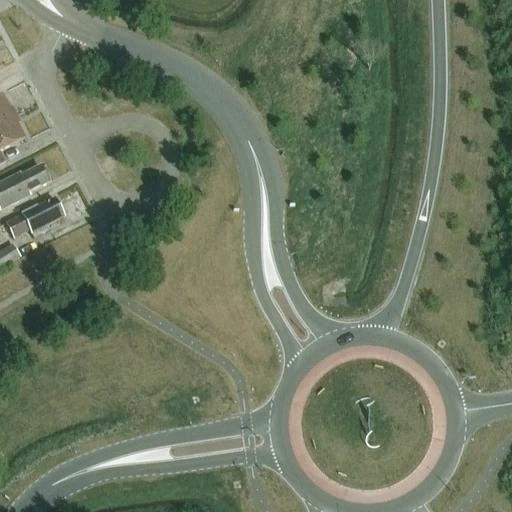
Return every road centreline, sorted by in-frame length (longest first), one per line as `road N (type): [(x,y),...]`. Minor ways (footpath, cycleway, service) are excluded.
road 1 (tertiary): [(146,58),(206,93),(235,129),(252,171),(263,286),(299,365)]
road 2 (tertiary): [(328,344),(278,261),(267,167),(253,135),(216,90),(146,58)]
road 3 (trunk): [(435,0),(434,147),(417,234),(383,338)]
road 4 (tertiary): [(275,413),(110,457),(45,489)]
road 5 (tertiary): [(45,489),(157,467),(248,459),(283,466)]
road 6 (residential): [(73,143),(129,124),(154,130),(168,146),(171,169),(161,189),(110,209)]
road 7 (residential): [(73,143),(45,77),(67,22)]
